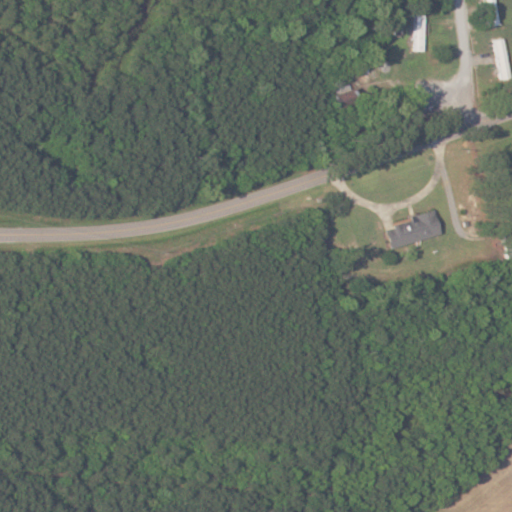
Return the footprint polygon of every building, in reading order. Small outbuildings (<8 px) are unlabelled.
[(411,50),(421,50),(422,14),(412,14),(411,50)] [(504,73),(502,66),(504,66),(499,37),(490,39),(496,74),(504,73)] [(325,90),(328,105),(351,101),(348,86),(325,90)] [(436,235),(430,212),(380,224),(386,246),(436,235)] [(506,258),(511,256),(511,243),(503,246),(506,258)]
